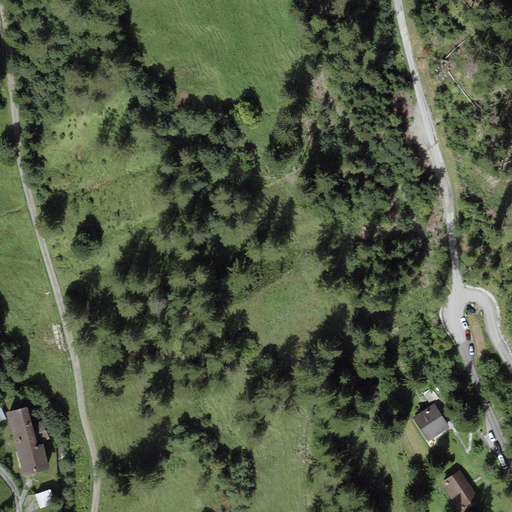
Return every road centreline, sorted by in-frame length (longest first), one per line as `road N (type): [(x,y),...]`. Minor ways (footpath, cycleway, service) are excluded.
road 1 (track): [(95,511),(74,384),(24,200),(0,39)]
road 2 (track): [(397,0),(446,186),(458,297)]
road 3 (track): [(308,56),(316,57),(331,101),(390,169),(458,297)]
road 4 (track): [(413,511),(366,385),(355,314)]
road 5 (track): [(458,297),(453,324),(511,462)]
